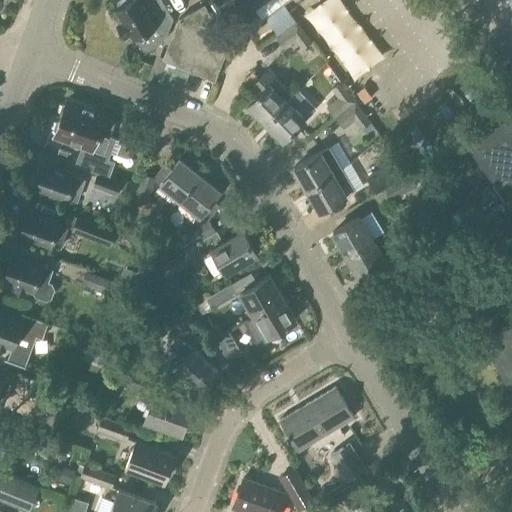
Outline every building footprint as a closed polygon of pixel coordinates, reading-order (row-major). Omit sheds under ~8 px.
[(118,7),(119,8),(116,10),(123,22),(117,25),(125,38),(131,34),(134,39),(134,38),(144,53),(164,40),(173,18),(161,0),(132,0),(130,2),(129,1),(128,0),(120,0),(119,1),(119,2),(118,3),(118,5),(118,6),(118,7)] [(245,0),(252,10),(265,0),(245,0)] [(171,43),(165,57),(183,65),(182,66),(215,79),(228,46),(204,4),(178,19),(169,42),(171,43)] [(310,41),(296,23),(276,38),(284,48),(295,39),(301,48),(310,41)] [(293,95),(275,77),(268,70),(251,86),(258,94),(247,104),(248,105),(249,105),(266,122),(293,95)] [(327,107),(335,117),(354,101),(340,83),(332,89),(338,98),(327,107)] [(298,91),(293,95),(266,122),(282,139),(282,140),(283,141),(305,119),(304,118),(303,119),(295,111),(306,99),(298,91)] [(62,114),(61,118),(110,136),(115,121),(104,117),(105,114),(68,100),(66,104),(63,105),(61,112),(62,114)] [(354,101),(335,117),(343,127),(354,119),(360,127),(368,120),(354,101)] [(447,189),(463,212),(466,209),(493,246),(489,248),(490,249),(511,233),(511,119),(509,114),(468,144),(482,163),(447,189)] [(55,136),(91,149),(89,155),(81,152),(76,164),(102,174),(109,156),(115,139),(109,136),(110,136),(61,118),(60,121),(56,122),(54,129),(56,132),(55,136)] [(125,130),(120,142),(132,147),(137,134),(125,130)] [(128,159),(132,147),(120,142),(116,154),(128,159)] [(307,188),(342,168),(329,147),(294,167),(294,169),(295,168),(307,188)] [(154,180),(179,200),(200,175),(179,159),(172,168),(167,164),(154,180)] [(37,175),(34,182),(36,184),(35,187),(66,198),(67,197),(76,201),(84,179),(74,176),(74,175),(44,163),(40,174),(37,175)] [(391,163),(366,177),(375,193),(400,179),(391,163)] [(342,168),(307,188),(319,210),(318,210),(319,212),(345,197),(345,196),(354,190),(342,168)] [(97,175),(93,186),(116,194),(120,183),(97,175)] [(154,179),(142,175),(133,200),(145,204),(154,180),(154,179)] [(200,216),(201,215),(207,221),(220,205),(213,199),(220,192),(200,175),(179,200),(200,216)] [(385,189),(392,200),(415,186),(409,175),(385,189)] [(417,198),(423,209),(432,204),(426,193),(417,198)] [(432,204),(423,209),(429,220),(439,215),(432,204)] [(50,244),(60,247),(68,226),(58,223),(59,221),(27,210),(23,220),(21,219),(17,229),(19,230),(18,233),(50,245),(50,244)] [(70,229),(101,240),(112,244),(116,232),(106,228),(75,217),(70,229)] [(346,255),(371,240),(358,217),(333,233),(346,255)] [(185,234),(191,245),(214,232),(208,221),(185,234)] [(210,248),(224,273),(257,254),(243,230),(210,248)] [(371,240),(346,255),(359,277),(385,262),(371,240)] [(169,260),(175,271),(203,254),(197,244),(169,260)] [(26,288),(32,290),(35,296),(45,300),(50,297),(53,289),(51,284),(47,282),(52,270),(41,266),(42,264),(11,253),(7,265),(5,264),(1,275),(4,276),(2,279),(15,284),(13,289),(24,293),(26,288)] [(86,273),(82,284),(121,298),(125,288),(86,273)] [(241,294),(253,315),(282,297),(270,276),(271,276),(270,274),(239,292),(240,294),(241,294)] [(229,284),(205,299),(212,309),(235,295),(229,284)] [(282,297),(253,315),(265,336),(266,337),(296,319),(295,318),(294,318),(282,297)] [(167,308),(160,319),(184,334),(191,324),(167,308)] [(22,321),(0,313),(0,348),(4,350),(6,344),(13,347),(13,345),(23,349),(31,326),(21,322),(22,321)] [(511,325),(484,341),(489,351),(488,352),(509,388),(511,385),(511,325)] [(227,329),(213,338),(227,360),(241,352),(227,329)] [(218,370),(193,347),(190,345),(179,337),(173,339),(157,362),(182,378),(185,375),(200,389),(218,370)] [(123,356),(114,381),(142,391),(151,366),(123,356)] [(0,404),(2,405),(10,385),(1,381),(1,380),(0,379),(0,404)] [(33,382),(28,394),(50,401),(54,389),(33,382)] [(280,420),(298,450),(353,417),(335,387),(280,420)] [(154,393),(145,419),(181,432),(190,406),(154,393)] [(103,417),(98,431),(125,440),(130,427),(103,417)] [(47,438),(16,427),(11,441),(41,452),(47,438)] [(136,441),(126,467),(164,481),(173,455),(136,441)] [(349,444),(330,455),(345,481),(364,470),(349,444)] [(82,477),(79,485),(105,495),(108,487),(110,487),(114,475),(84,464),(79,476),(82,477)] [(293,470),(280,478),(298,509),(311,501),(293,470)] [(0,473),(0,499),(30,511),(39,489),(0,473)] [(278,511),(285,494),(243,479),(232,507),(245,511),(278,511)] [(118,489),(109,511),(152,511),(155,503),(118,489)] [(389,511),(376,490),(369,495),(366,489),(353,497),(356,503),(349,507),(351,511),(389,511)]
